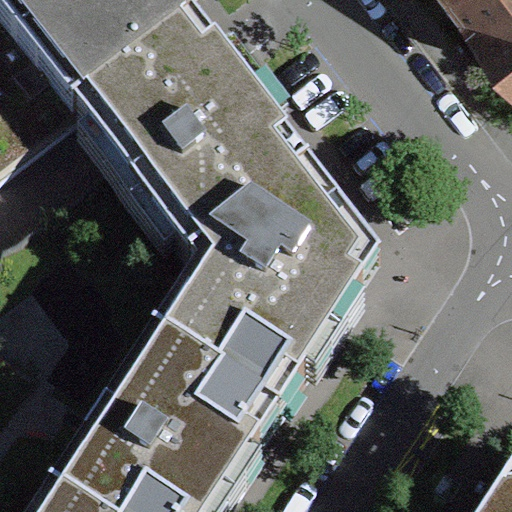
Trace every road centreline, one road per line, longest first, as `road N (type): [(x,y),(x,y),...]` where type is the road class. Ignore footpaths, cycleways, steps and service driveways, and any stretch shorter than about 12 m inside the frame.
road 1 (residential): [(344,511),(511,259)]
road 2 (residential): [(334,0),(511,221)]
